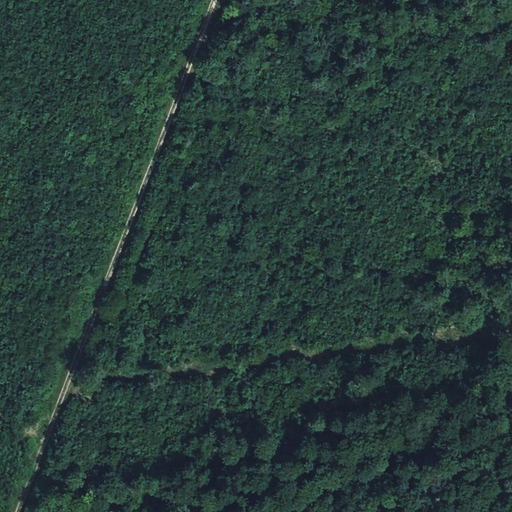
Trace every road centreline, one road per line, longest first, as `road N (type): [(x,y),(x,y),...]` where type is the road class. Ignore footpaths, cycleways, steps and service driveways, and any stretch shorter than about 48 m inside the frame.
road 1 (track): [(82,371),(219,0)]
road 2 (track): [(31,511),(82,371)]
